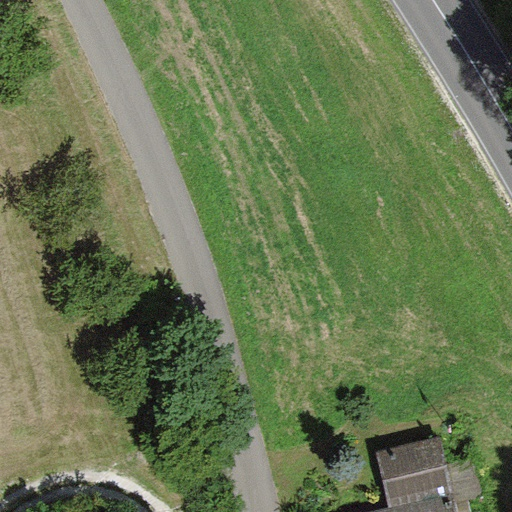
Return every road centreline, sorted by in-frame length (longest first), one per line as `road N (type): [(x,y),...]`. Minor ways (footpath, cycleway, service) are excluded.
road 1 (residential): [(265,511),(224,339),(144,105),(89,0)]
road 2 (secondary): [(511,127),(434,0)]
